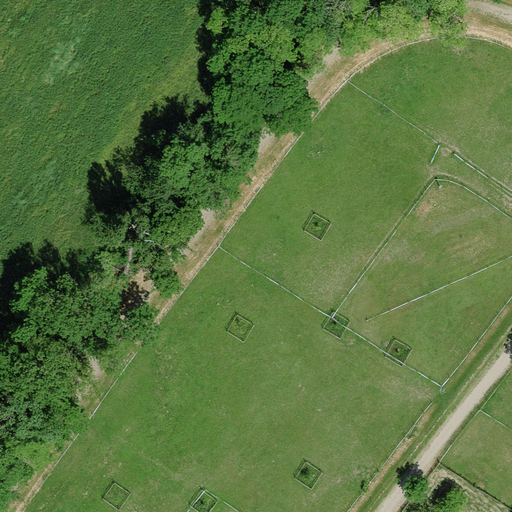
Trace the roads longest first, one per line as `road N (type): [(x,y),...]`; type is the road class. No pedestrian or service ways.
road 1 (track): [(511,18),(467,6),(415,10),(335,49),(0,505)]
road 2 (track): [(389,511),(511,350)]
